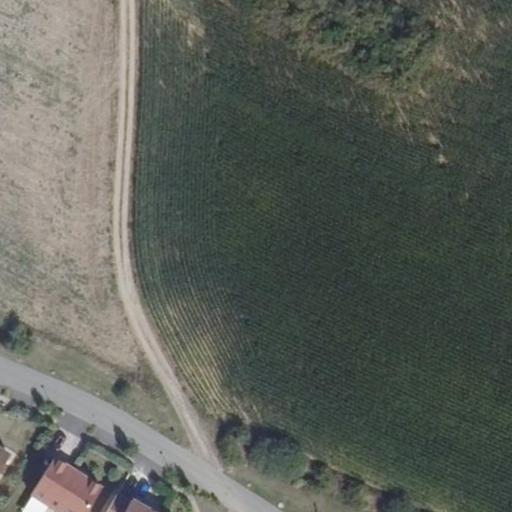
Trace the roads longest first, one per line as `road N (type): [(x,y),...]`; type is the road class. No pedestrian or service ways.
road 1 (track): [(234,511),(140,338),(127,281),(137,0)]
road 2 (residential): [(260,511),(222,483),(0,376)]
